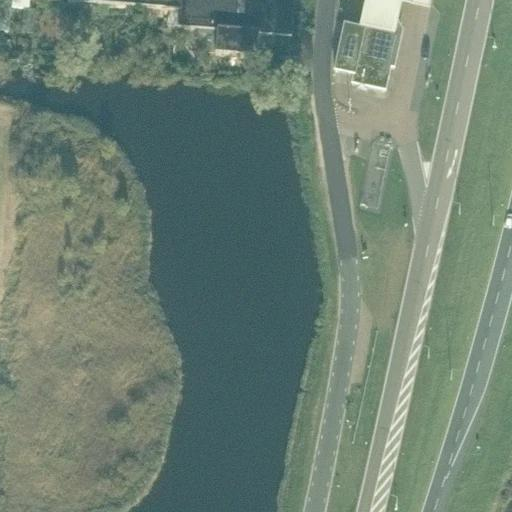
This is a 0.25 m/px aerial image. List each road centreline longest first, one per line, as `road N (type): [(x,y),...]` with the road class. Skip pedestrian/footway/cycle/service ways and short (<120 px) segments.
road 1 (primary): [(480,0),(364,511)]
road 2 (unclassified): [(315,511),(350,319),(325,115),(327,0)]
road 3 (primary): [(433,511),(511,223)]
